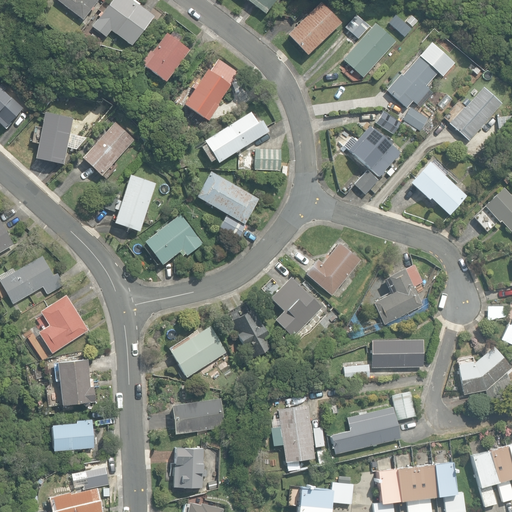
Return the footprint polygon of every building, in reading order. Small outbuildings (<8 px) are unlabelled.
[(97,0),(50,0),(79,22),(97,0)] [(150,19),(128,0),(109,0),(88,27),(104,40),(109,33),(128,48),(150,19)] [(245,0),(265,14),(275,0),(245,0)] [(320,2),(286,34),(305,55),(339,24),(320,2)] [(343,27),(357,39),(369,27),(355,14),(343,27)] [(342,60),(362,78),(393,44),(373,25),(342,60)] [(187,51),(163,33),(138,63),(163,81),(187,51)] [(429,44),(385,91),(404,109),(411,101),(414,104),(428,90),(425,86),(437,74),(442,78),(453,66),(429,44)] [(131,73),(136,78),(144,69),(138,64),(131,73)] [(203,69),(179,103),(204,118),(228,84),(203,69)] [(0,124),(4,128),(24,108),(12,96),(10,98),(3,91),(5,89),(0,84),(0,124)] [(447,121),(468,140),(501,104),(482,87),(447,121)] [(401,120),(419,131),(427,118),(409,107),(401,120)] [(35,159),(63,165),(66,147),(75,148),(82,141),(68,138),(73,117),(44,111),(35,159)] [(250,111),(200,138),(215,161),(268,131),(261,120),(257,122),(250,111)] [(375,123),(392,134),(399,122),(382,111),(375,123)] [(511,115),(495,117),(497,138),(511,137),(511,115)] [(81,157),(100,175),(134,140),(115,122),(81,157)] [(346,149),(377,177),(399,151),(367,124),(346,149)] [(139,137),(145,143),(151,138),(145,132),(139,137)] [(280,170),(280,149),(254,148),(253,170),(280,170)] [(426,159),(407,181),(426,198),(429,196),(448,214),(466,194),(426,159)] [(386,174),(390,177),(394,171),(390,168),(386,174)] [(208,170),(193,194),(244,223),(258,197),(208,170)] [(353,184),(363,194),(376,179),(366,170),(353,184)] [(114,223),(139,232),(156,184),(129,175),(120,200),(118,200),(121,191),(112,189),(106,195),(101,207),(114,212),(115,209),(118,210),(114,223)] [(502,180),(506,184),(511,179),(507,176),(502,180)] [(500,221),(511,234),(511,197),(502,187),(483,205),(484,206),(472,217),(486,232),(497,221),(498,222),(500,221)] [(179,213),(142,239),(160,263),(176,251),(181,256),(201,242),(179,213)] [(0,251),(12,244),(0,223),(0,251)] [(329,294),(358,259),(337,241),(321,260),(316,256),(302,272),(329,294)] [(0,279),(0,282),(12,303),(42,286),(47,294),(63,285),(56,274),(52,276),(40,256),(0,279)] [(372,302),(383,324),(421,306),(412,287),(421,282),(413,265),(382,279),(389,294),(372,302)] [(292,336),(321,306),(289,276),(268,297),(281,309),(273,318),(292,336)] [(38,332),(51,353),(87,330),(64,295),(39,311),(49,325),(38,332)] [(486,306),(486,321),(505,316),(505,306),(486,306)] [(273,345),(252,307),(228,320),(249,358),(273,345)] [(511,344),(511,312),(500,338),(511,344)] [(167,348),(184,377),(224,352),(207,324),(167,348)] [(367,366),(421,366),(421,338),(367,338),(367,366)] [(484,389),(488,402),(511,390),(511,384),(505,372),(510,367),(491,346),(472,363),(471,361),(456,364),(462,394),(484,389)] [(84,402),(84,406),(89,405),(88,402),(94,401),(92,386),(89,387),(86,358),(56,362),(61,405),(84,402)] [(341,364),(342,377),(367,375),(365,362),(341,364)] [(389,395),(395,421),(415,416),(408,391),(389,395)] [(170,405),(174,433),(224,427),(220,398),(170,405)] [(282,460),(313,456),(306,401),(275,405),(282,460)] [(397,437),(390,404),(344,415),(347,425),(327,430),(332,453),(397,437)] [(50,424),(52,450),(92,447),(90,419),(75,420),(75,422),(50,424)] [(315,447),(323,446),(321,425),(312,426),(315,447)] [(501,502),(511,498),(511,497),(507,479),(511,477),(511,470),(505,445),(487,450),(495,482),(501,502)] [(172,486),(201,487),(202,448),(174,447),(172,486)] [(318,462),(326,460),(324,450),(316,452),(318,462)] [(483,507),(495,503),(489,484),(495,482),(487,450),(469,455),(483,507)] [(454,493),(451,461),(431,464),(435,496),(442,495),(444,511),(464,511),(462,492),(454,493)] [(418,511),(430,511),(428,497),(435,496),(431,464),(413,466),(418,511)] [(418,511),(413,466),(394,468),(398,500),(405,500),(406,511),(418,511)] [(84,471),(87,485),(107,481),(104,467),(84,471)] [(372,511),(392,511),(391,501),(398,500),(394,468),(375,471),(379,502),(371,503),(372,511)] [(350,503),(352,484),(331,482),(330,490),(298,486),(296,504),(329,507),(329,501),(350,503)] [(48,496),(51,511),(100,511),(102,511),(96,487),(70,493),(69,491),(48,496)] [(200,505),(189,502),(186,511),(221,511),(222,509),(201,503),(200,505)]
